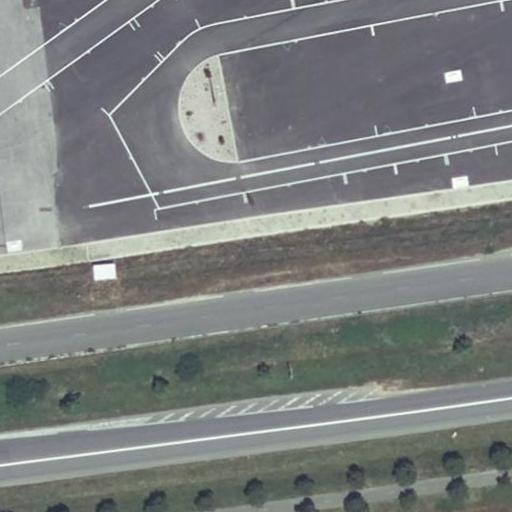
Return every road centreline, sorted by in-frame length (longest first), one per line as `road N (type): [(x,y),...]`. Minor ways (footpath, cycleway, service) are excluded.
road 1 (secondary): [(0,465),(511,398)]
road 2 (tertiary): [(511,286),(0,352)]
